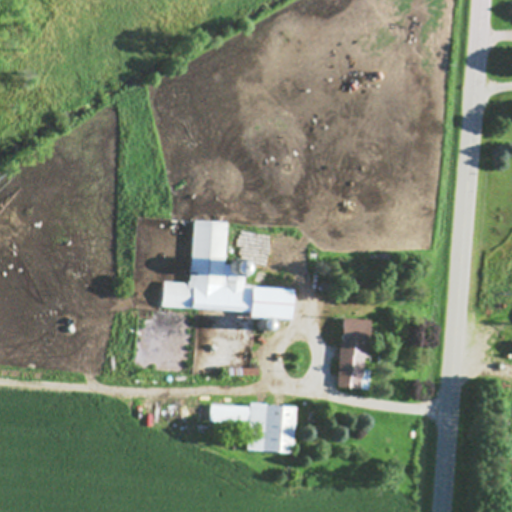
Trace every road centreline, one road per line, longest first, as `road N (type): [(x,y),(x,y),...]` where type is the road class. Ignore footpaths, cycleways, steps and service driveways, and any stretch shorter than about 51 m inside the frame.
road 1 (secondary): [(479,0),(437,511)]
road 2 (track): [(272,390),(190,397),(84,388),(0,370)]
